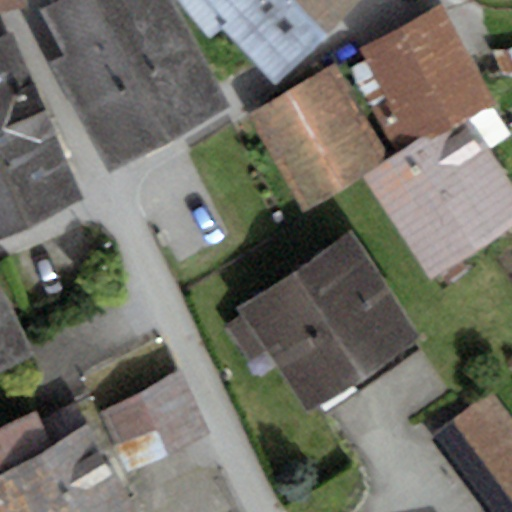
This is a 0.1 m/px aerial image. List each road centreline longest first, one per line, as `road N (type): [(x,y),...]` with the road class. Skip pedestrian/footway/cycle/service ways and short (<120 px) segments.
road 1 (residential): [(109,187),(269,511)]
road 2 (residential): [(109,187),(299,63),(367,0)]
road 3 (residential): [(38,0),(51,53),(109,187)]
road 4 (residential): [(0,239),(109,187)]
